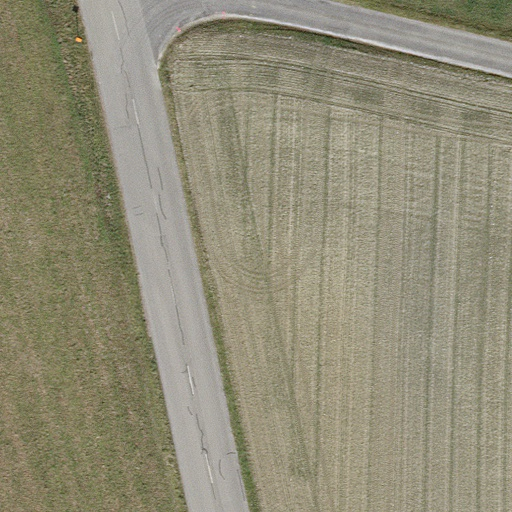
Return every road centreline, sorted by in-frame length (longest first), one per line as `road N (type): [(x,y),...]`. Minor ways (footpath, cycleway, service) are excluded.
road 1 (unclassified): [(111,0),(225,511)]
road 2 (track): [(243,0),(511,60)]
